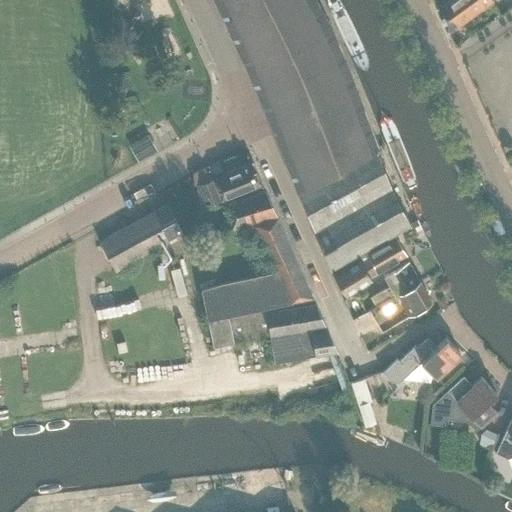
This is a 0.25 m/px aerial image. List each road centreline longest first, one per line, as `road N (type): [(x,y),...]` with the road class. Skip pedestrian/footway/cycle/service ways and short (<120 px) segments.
road 1 (residential): [(511,384),(443,323),(358,364),(253,126)]
road 2 (unclassified): [(253,126),(0,262)]
road 3 (unclassified): [(410,0),(511,223)]
road 4 (unclassified): [(253,126),(196,0)]
